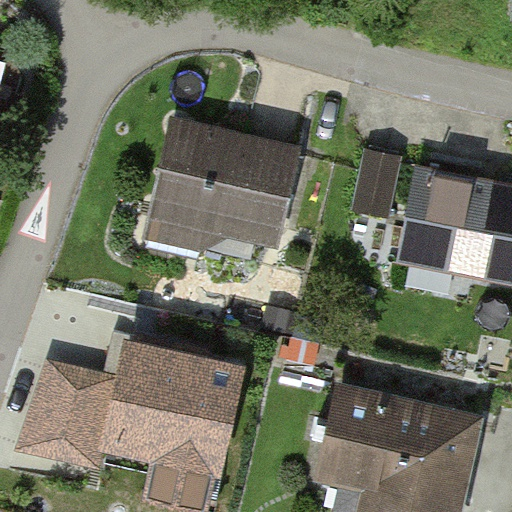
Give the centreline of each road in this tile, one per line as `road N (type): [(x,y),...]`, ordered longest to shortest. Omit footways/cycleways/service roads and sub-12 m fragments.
road 1 (residential): [(511,97),(237,28),(189,28),(106,52)]
road 2 (residential): [(106,52),(0,339)]
